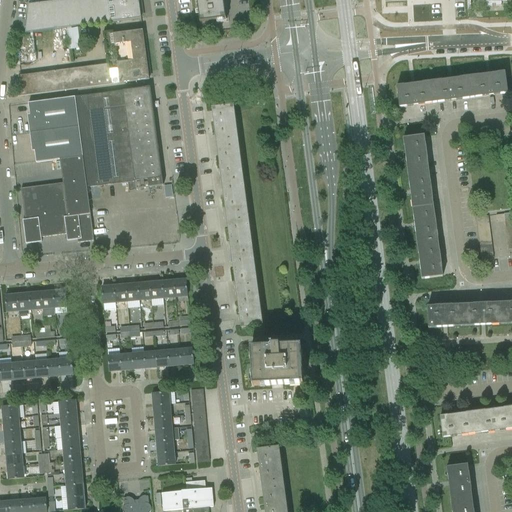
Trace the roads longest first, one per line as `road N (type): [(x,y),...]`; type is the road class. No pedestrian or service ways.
road 1 (residential): [(511,276),(473,280),(463,272),(445,139),(451,125),(511,118)]
road 2 (tertiary): [(238,511),(203,254)]
road 3 (secondary): [(325,255),(357,511)]
road 4 (secondary): [(295,52),(325,255)]
road 5 (secondary): [(325,255),(329,169),(315,59)]
road 6 (tertiary): [(203,254),(180,67)]
road 7 (unclassified): [(12,269),(0,105)]
road 8 (residential): [(94,394),(84,263)]
